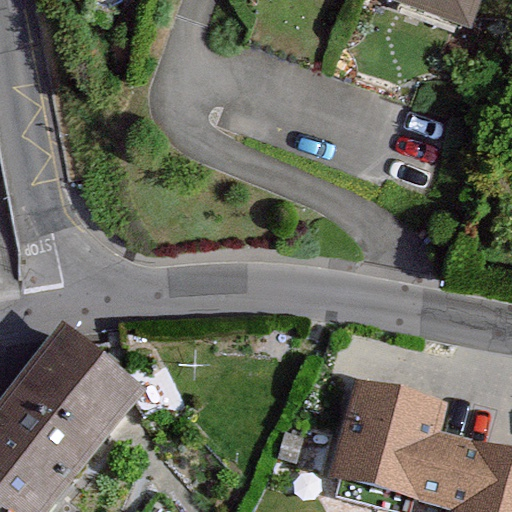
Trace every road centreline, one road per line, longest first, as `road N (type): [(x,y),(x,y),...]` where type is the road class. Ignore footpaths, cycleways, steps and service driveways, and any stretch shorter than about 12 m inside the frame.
road 1 (residential): [(511,327),(249,287),(68,309)]
road 2 (residential): [(68,309),(34,184),(1,0)]
